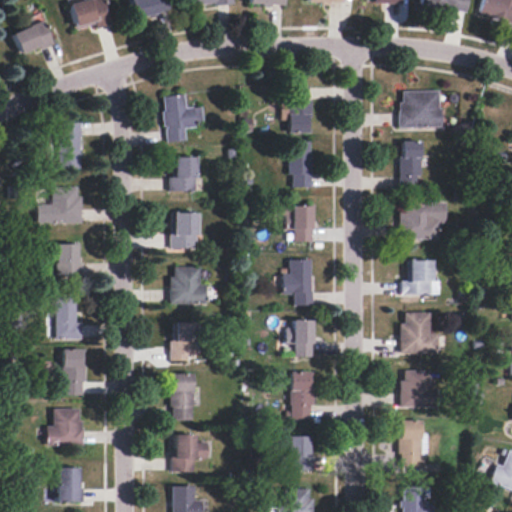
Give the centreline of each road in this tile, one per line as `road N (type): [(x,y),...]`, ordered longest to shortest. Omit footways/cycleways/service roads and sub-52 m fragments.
road 1 (residential): [(0,110),(191,49),(351,44),(511,71)]
road 2 (residential): [(351,44),(353,511)]
road 3 (residential): [(115,69),(122,511)]
